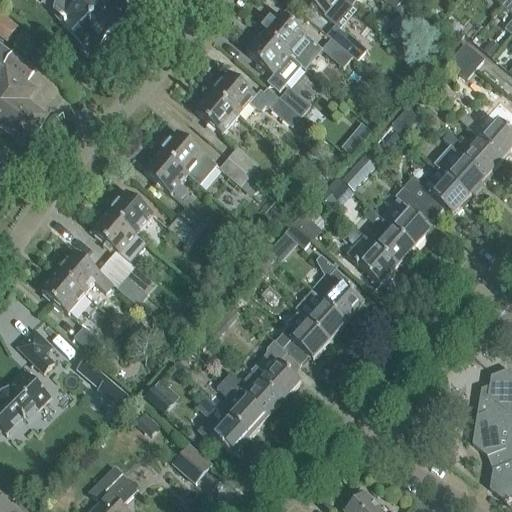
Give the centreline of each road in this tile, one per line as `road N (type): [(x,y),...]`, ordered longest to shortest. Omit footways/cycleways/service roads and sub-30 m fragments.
road 1 (residential): [(0,261),(214,0)]
road 2 (residential): [(352,444),(467,316)]
road 3 (residential): [(457,511),(352,444)]
